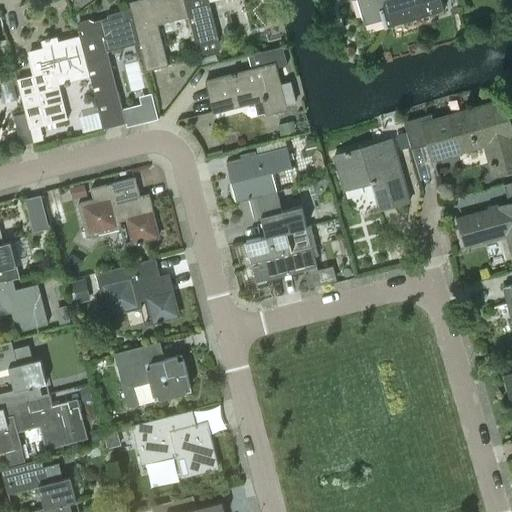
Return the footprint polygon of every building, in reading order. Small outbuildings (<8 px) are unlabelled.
[(158,24),(189,16),(185,0),(135,0),(128,2),(130,8),(139,42),(146,70),(168,65),(158,24)] [(185,0),(189,16),(196,44),(219,38),(209,0),(185,0)] [(358,0),(365,22),(383,17),(386,17),(383,7),(388,5),(386,0),(358,0)] [(386,17),(383,17),(385,26),(444,9),(441,0),(386,0),(388,5),(383,7),(386,17)] [(108,50),(139,42),(130,8),(107,14),(108,18),(94,21),(89,19),(81,21),(78,25),(77,26),(80,35),(90,77),(96,97),(104,128),(126,122),(108,50)] [(33,75),(17,79),(30,128),(68,118),(60,85),(90,77),(80,35),(58,41),(57,37),(50,38),(49,37),(46,38),(46,39),(41,40),(44,51),(28,55),(33,75)] [(266,113),(266,114),(287,109),(277,67),(287,64),(283,46),(248,55),(252,68),(206,80),(214,112),(215,112),(215,111),(264,98),(267,112),(266,113)] [(215,54),(200,58),(201,65),(217,61),(215,54)] [(146,121),(158,118),(153,100),(142,103),(146,121)] [(511,131),(511,130),(504,101),(434,121),(431,113),(403,121),(408,136),(410,146),(411,149),(430,144),(433,157),(491,141),(497,160),(491,162),(492,166),(495,174),(511,169),(511,133),(511,132),(511,131)] [(14,116),(21,144),(33,141),(26,113),(14,116)] [(292,121),(279,125),(281,134),(295,130),(292,121)] [(408,136),(398,138),(401,149),(410,146),(408,136)] [(380,209),(410,201),(392,139),(334,155),(344,189),(372,181),(380,209)] [(256,196),(277,191),(272,172),(292,167),(287,146),(226,161),(236,202),(249,199),(256,197),(256,196)] [(158,236),(148,195),(140,197),(135,177),(91,188),(94,199),(78,203),(86,237),(121,228),(125,244),(158,236)] [(501,207),(459,219),(466,245),(508,233),(511,246),(511,182),(504,184),(509,204),(501,206),(501,207)] [(84,184),(70,187),(73,198),(86,195),(84,184)] [(282,210),(277,191),(256,196),(256,197),(249,199),(254,217),(261,216),(266,235),(266,236),(307,225),(302,205),(282,210)] [(26,199),(34,230),(47,227),(39,196),(26,199)] [(246,242),(243,243),(245,253),(249,252),(251,261),(262,259),(264,265),(253,268),(257,283),(267,281),(266,279),(307,268),(309,275),(306,276),(309,287),(335,280),(332,268),(317,272),(316,266),(317,266),(315,258),(319,257),(316,247),(312,248),(312,245),(309,246),(305,227),(287,231),(266,236),(266,235),(246,240),(246,242)] [(0,281),(12,278),(20,276),(11,241),(3,243),(0,232),(0,281)] [(155,257),(95,272),(106,316),(141,308),(145,324),(178,315),(168,274),(160,276),(155,257)] [(0,310),(10,308),(16,331),(48,323),(38,283),(14,289),(12,278),(0,281),(0,310)] [(511,284),(503,287),(507,303),(508,304),(511,319),(511,284)] [(0,393),(0,405),(42,395),(50,393),(40,357),(32,359),(28,344),(13,348),(11,340),(0,343),(0,369),(9,367),(15,389),(0,393)] [(151,343),(114,352),(128,407),(192,390),(182,353),(165,358),(164,353),(154,355),(151,343)] [(509,410),(511,409),(511,372),(503,375),(511,407),(508,409),(509,410)] [(89,387),(81,389),(83,400),(91,398),(89,387)] [(0,452),(7,450),(11,465),(27,461),(19,430),(41,424),(47,448),(89,437),(78,397),(45,406),(42,395),(0,405),(0,452)] [(150,430),(134,434),(142,464),(185,453),(191,475),(217,468),(208,432),(199,435),(193,409),(148,421),(150,430)] [(99,428),(91,430),(93,441),(101,439),(99,428)] [(76,511),(80,511),(71,476),(63,478),(59,462),(43,466),(41,459),(2,469),(8,493),(39,485),(45,507),(26,511),(76,511)] [(164,511),(225,511),(222,500),(197,507),(196,507),(189,509),(187,498),(186,497),(162,503),(162,504),(164,511)] [(119,502),(113,504),(114,511),(120,511),(121,511),(119,502)]
